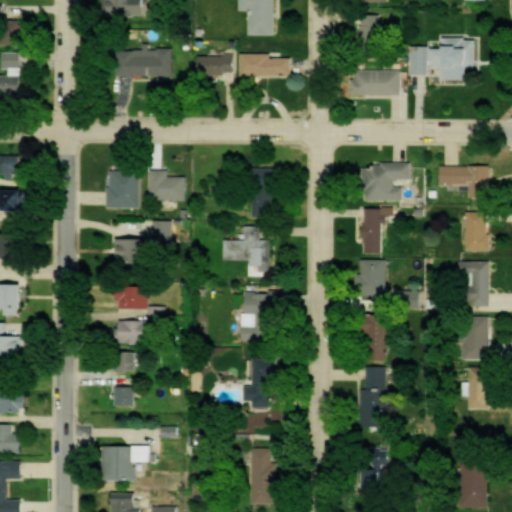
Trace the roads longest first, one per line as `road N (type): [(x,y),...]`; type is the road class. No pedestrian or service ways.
road 1 (residential): [(76,511),(84,0)]
road 2 (residential): [(511,137),(0,131)]
road 3 (residential): [(328,511),(325,137)]
road 4 (residential): [(325,137),(326,0)]
